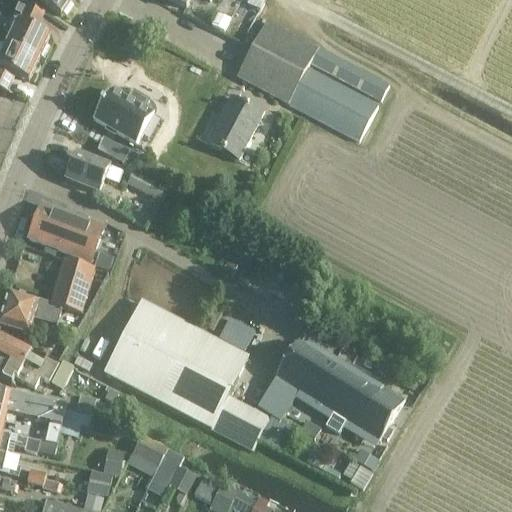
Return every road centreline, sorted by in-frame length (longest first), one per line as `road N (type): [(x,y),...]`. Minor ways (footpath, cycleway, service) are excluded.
road 1 (residential): [(0,229),(49,95),(102,0)]
road 2 (track): [(511,113),(287,0)]
